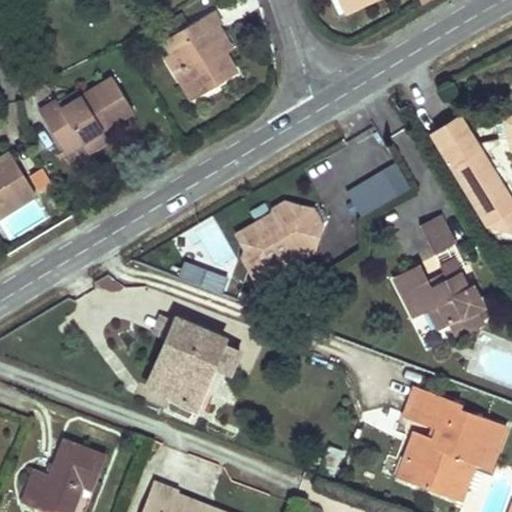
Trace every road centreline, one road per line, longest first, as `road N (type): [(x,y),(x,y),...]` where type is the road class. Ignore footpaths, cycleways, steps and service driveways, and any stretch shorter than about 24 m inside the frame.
road 1 (tertiary): [(0,301),(320,108)]
road 2 (tertiary): [(320,108),(511,0)]
